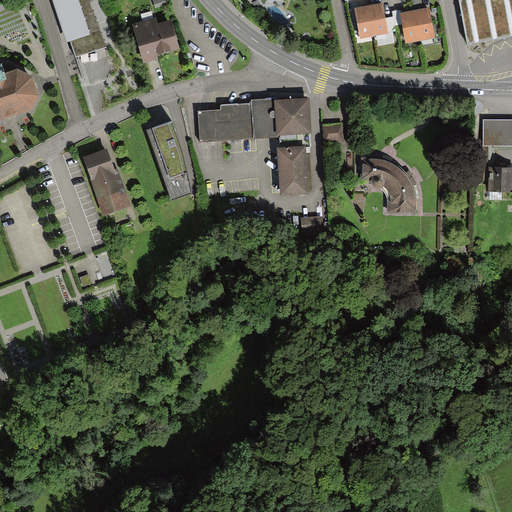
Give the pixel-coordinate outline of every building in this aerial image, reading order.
[(88,0),(52,0),(67,42),(71,41),(76,56),(105,46),(88,0)] [(166,0),(152,0),(155,9),(168,5),(166,0)] [(511,0),(458,0),(467,44),(511,35),(511,0)] [(383,3),(354,8),(360,39),(388,34),(387,32),(396,30),(395,25),(393,15),(385,17),(383,3)] [(429,8),(402,13),(401,9),(392,11),(393,15),(395,25),(401,24),(405,44),(435,38),(429,8)] [(143,23),(132,26),(143,63),(156,59),(155,56),(179,48),(172,22),(158,26),(156,19),(154,20),(152,12),(141,15),(143,23)] [(0,121),(32,109),(39,95),(32,76),(17,69),(5,73),(2,63),(0,63),(0,121)] [(279,145),(277,145),(280,193),(308,191),(305,145),(310,144),(309,132),(312,132),(309,95),(274,97),(274,98),(276,134),(278,134),(279,138),(279,145)] [(276,134),(274,98),(251,99),(252,103),(254,139),(279,138),(278,134),(276,134)] [(221,109),(197,111),(200,144),(254,140),(254,139),(252,103),(220,105),(221,109)] [(511,116),(483,117),(483,143),(495,143),(511,143),(511,116)] [(172,122),(148,130),(172,200),(192,193),(180,145),(172,122)] [(325,144),(344,143),(343,123),(323,124),(325,144)] [(495,162),(495,143),(483,143),(482,143),(483,166),(488,166),(488,162),(495,162)] [(108,148),(83,156),(103,215),(131,206),(118,169),(115,170),(108,148)] [(373,154),(362,154),(361,177),(372,178),(373,181),(374,183),(376,184),(379,184),(383,188),(386,192),(388,199),(388,210),(417,211),(417,197),(415,197),(414,186),(411,176),(405,169),(396,161),(385,156),(373,154)] [(511,162),(495,162),(488,162),(488,166),(483,166),(474,166),(474,180),(489,180),(489,188),(490,188),(490,197),(501,198),(502,188),(511,188),(511,162)] [(323,216),(301,217),(302,233),(324,232),(323,216)] [(131,220),(117,225),(122,240),(136,236),(131,220)]
